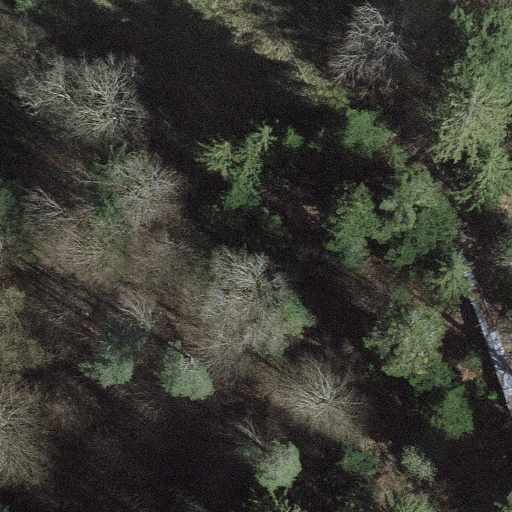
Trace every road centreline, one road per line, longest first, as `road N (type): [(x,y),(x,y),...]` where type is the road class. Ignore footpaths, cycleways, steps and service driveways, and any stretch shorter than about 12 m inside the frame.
road 1 (track): [(435,511),(311,311),(234,246),(112,102),(0,10)]
road 2 (track): [(347,0),(408,106),(511,333)]
